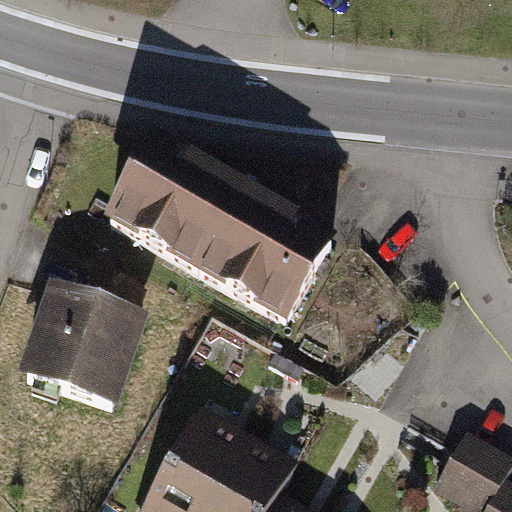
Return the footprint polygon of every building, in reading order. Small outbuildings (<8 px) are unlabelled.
[(254,204),(164,154),(105,260),(194,310),(254,204)] [(348,257),(258,207),(199,312),(288,362),(348,257)] [(121,429),(146,342),(36,311),(11,398),(121,429)] [(214,511),(252,449),(209,424),(157,511),(214,511)] [(511,511),(511,495),(505,492),(511,478),(511,455),(469,433),(438,494),(473,511),(511,511)] [(298,477),(252,449),(214,511),(277,511),(282,505),(298,477)]
